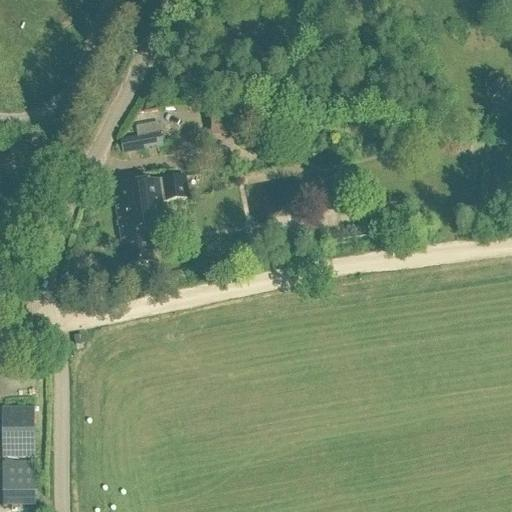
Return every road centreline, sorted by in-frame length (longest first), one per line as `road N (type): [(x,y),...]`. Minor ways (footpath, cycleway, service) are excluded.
road 1 (track): [(49,331),(317,273),(511,247)]
road 2 (unclassified): [(33,317),(68,208),(131,90),(166,0)]
road 3 (residential): [(63,511),(57,346)]
